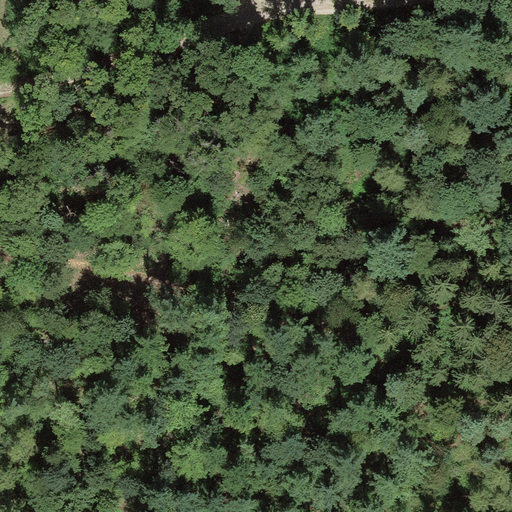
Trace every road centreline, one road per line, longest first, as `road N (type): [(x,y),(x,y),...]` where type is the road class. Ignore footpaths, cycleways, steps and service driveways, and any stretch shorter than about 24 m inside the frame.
road 1 (track): [(0,88),(87,82),(302,9)]
road 2 (track): [(495,0),(375,16),(302,9)]
